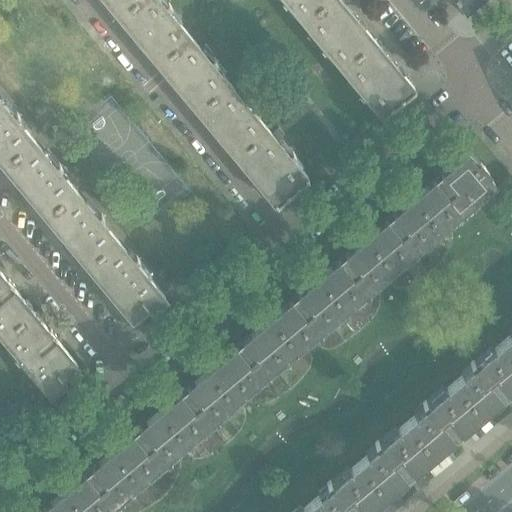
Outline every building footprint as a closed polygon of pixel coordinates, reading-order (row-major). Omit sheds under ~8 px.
[(132,0),(106,0),(117,13),(132,0)] [(188,34),(165,6),(160,0),(132,0),(117,13),(133,33),(132,34),(135,37),(139,41),(140,41),(156,60),(188,34)] [(286,0),(302,18),(323,0),(286,0)] [(356,19),(358,18),(351,10),(350,11),(340,0),(323,0),(302,18),(340,64),(372,38),(356,19)] [(227,80),(209,58),(188,34),(156,60),(173,79),(171,80),(174,84),(178,88),(179,87),(195,106),(227,80)] [(396,64),(393,59),(390,56),(389,57),(372,38),(340,64),(382,114),(392,106),(392,107),(402,99),(401,98),(414,87),(395,65),(396,64)] [(266,127),(243,99),(227,80),(195,106),(212,126),(211,127),(217,135),(218,134),(234,153),(266,127)] [(32,137),(0,98),(0,159),(2,162),(32,137)] [(307,176),(287,152),(266,127),(234,153),(251,173),(250,174),(253,178),(256,182),(257,181),(276,203),(288,192),(289,193),(298,186),(298,185),(307,176)] [(55,165),(32,137),(2,162),(5,165),(9,170),(19,183),(18,184),(21,188),(24,192),(26,190),(37,204),(41,208),(43,212),(74,187),(55,165)] [(494,182),(486,174),(488,172),(479,161),(476,164),(466,152),(413,197),(439,228),(494,182)] [(96,214),(74,187),(43,212),(47,215),(51,220),(62,233),(60,235),(63,238),(66,242),(68,241),(79,254),(83,259),(86,263),(116,238),(96,214)] [(439,228),(413,197),(365,237),(392,268),(439,228)] [(392,268),(365,237),(318,276),(344,308),(392,268)] [(165,296),(133,258),(116,238),(86,263),(104,284),(102,285),(108,292),(110,291),(131,316),(145,304),(149,309),(165,296)] [(14,286),(10,282),(8,279),(7,280),(0,271),(0,332),(1,334),(32,310),(13,287),(14,286)] [(344,308),(318,276),(270,317),(295,349),(344,308)] [(56,337),(52,332),(50,329),(49,330),(32,310),(1,334),(50,393),(65,380),(61,376),(76,363),(55,338),(56,337)] [(295,349),(270,317),(208,369),(234,401),(295,349)] [(511,332),(502,340),(511,351),(511,332)] [(511,385),(511,351),(502,340),(454,380),(481,412),(511,385)] [(185,441),(225,408),(234,401),(208,369),(160,410),(185,441)] [(481,412),(454,380),(406,421),(433,452),(481,412)] [(138,481),(177,448),(185,441),(160,410),(112,450),(138,481)] [(433,452),(406,421),(359,461),(385,492),(433,452)] [(82,511),(101,511),(129,489),(138,481),(112,450),(64,490),(82,511)] [(361,511),(385,492),(359,461),(312,500),(321,511),(361,511)] [(82,511),(64,490),(37,511),(82,511)] [(321,511),(312,500),(297,511),(321,511)]
